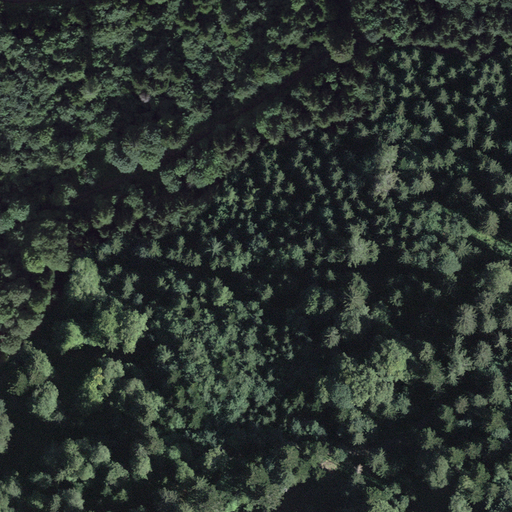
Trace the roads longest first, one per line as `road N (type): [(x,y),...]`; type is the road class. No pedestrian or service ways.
road 1 (track): [(0,225),(142,168),(359,35),(456,52),(511,50)]
road 2 (track): [(511,380),(464,393),(422,426),(365,454),(295,450),(178,466),(136,489),(124,511)]
